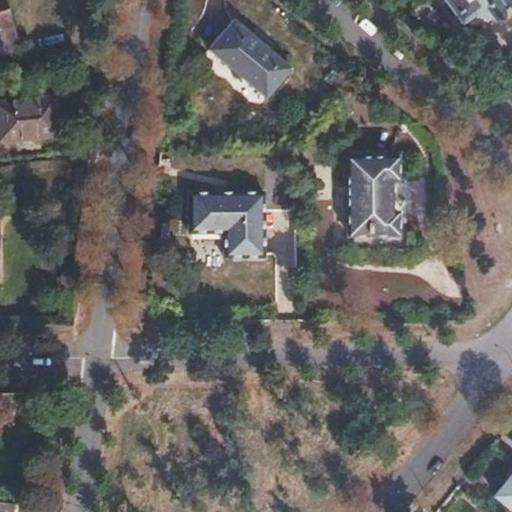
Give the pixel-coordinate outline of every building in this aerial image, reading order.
[(0,0),(0,48),(17,44),(4,0),(0,0)] [(511,0),(449,0),(463,19),(477,8),(482,15),(491,8),(497,15),(511,4),(511,0)] [(233,20),(208,49),(267,97),(292,68),(271,50),(253,36),(233,20)] [(257,32),(253,36),(271,50),(274,46),(257,32)] [(53,97),(0,102),(0,140),(57,134),(53,97)] [(397,156),(348,157),(348,237),(398,236),(398,211),(392,212),(392,180),(397,180),(397,156)] [(188,193),(187,233),(223,233),(223,257),(263,257),(263,193),(188,193)] [(511,480),(510,479),(495,497),(511,511),(511,480)] [(0,502),(0,511),(7,511),(8,503),(0,502)]
